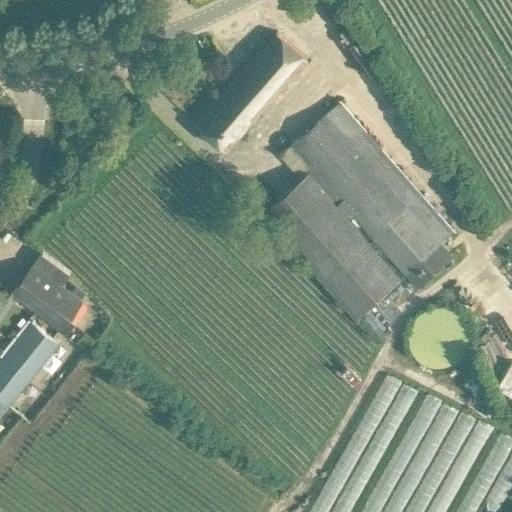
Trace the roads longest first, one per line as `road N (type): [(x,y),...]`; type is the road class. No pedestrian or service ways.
road 1 (unclassified): [(34,73),(184,28),(238,0)]
road 2 (unclassified): [(0,218),(20,191),(32,153),(34,73)]
